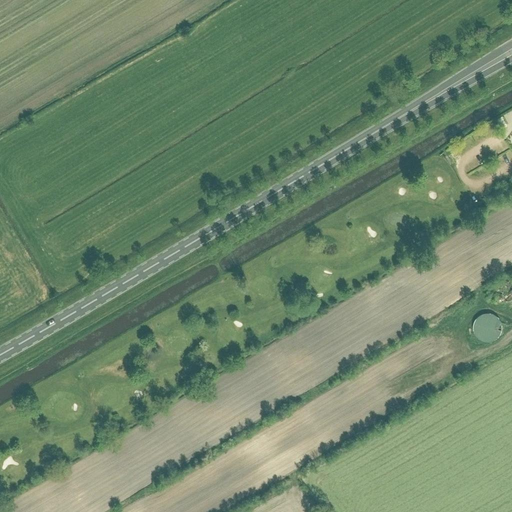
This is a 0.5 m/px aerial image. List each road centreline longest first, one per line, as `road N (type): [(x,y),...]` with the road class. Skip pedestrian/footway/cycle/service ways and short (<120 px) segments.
road 1 (primary): [(0,353),(392,122)]
road 2 (primary): [(511,45),(392,122)]
road 3 (primary): [(392,122),(511,57)]
